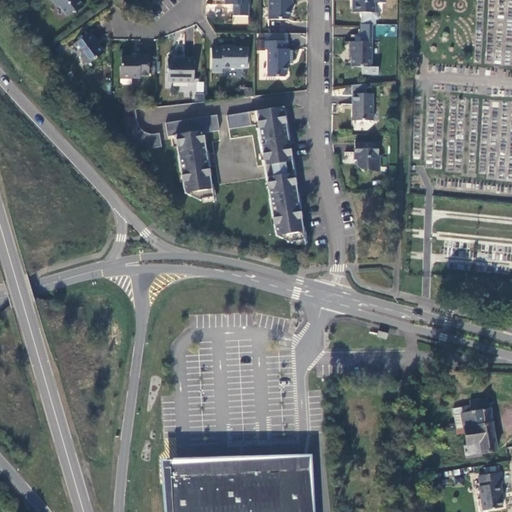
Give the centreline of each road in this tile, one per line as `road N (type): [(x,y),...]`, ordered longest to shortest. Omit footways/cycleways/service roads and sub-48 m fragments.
road 1 (tertiary): [(174,269),(511,357)]
road 2 (secondary): [(0,223),(84,511)]
road 3 (residential): [(315,0),(317,137),(338,257),(332,289)]
road 4 (secondary): [(118,511),(145,301)]
road 5 (tertiary): [(511,338),(332,289)]
road 6 (secondary): [(125,212),(0,76)]
road 7 (tertiary): [(332,289),(177,255)]
